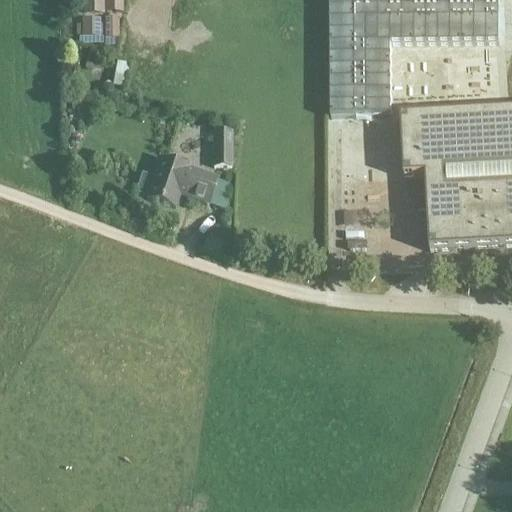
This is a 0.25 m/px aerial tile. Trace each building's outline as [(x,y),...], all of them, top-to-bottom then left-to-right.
[(124,15),(123,0),(101,0),(102,15),(124,15)] [(330,0),(331,121),(341,121),(392,120),(391,48),(498,48),(497,3),(497,0),(330,0)] [(100,39),(100,21),(82,22),(82,39),(100,39)] [(427,217),(429,257),(511,252),(511,117),(400,124),(404,184),(425,183),(426,203),(417,204),(418,218),(427,217)] [(234,152),(214,153),(214,171),(234,171),(234,152)] [(186,203),(206,210),(216,183),(160,164),(153,183),(142,179),(135,196),(147,200),(146,202),(174,212),(179,199),(186,201),(186,203)]
